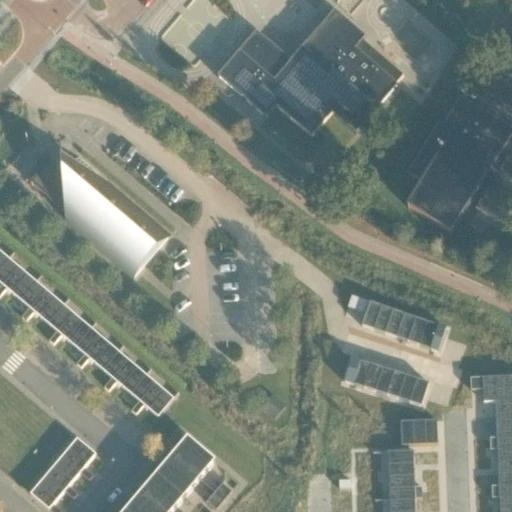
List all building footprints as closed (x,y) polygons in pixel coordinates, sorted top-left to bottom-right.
[(333,13),(289,64),(255,35),(216,80),(265,122),(275,110),(310,140),(331,116),(354,136),(396,88),(396,87),(403,79),(362,44),(364,40),(333,13)] [(417,181),(401,211),(455,239),(511,128),(511,126),(454,96),(411,179),(417,181)] [(511,156),(506,154),(480,214),(505,225),(511,210),(511,156)] [(66,225),(132,282),(171,237),(78,158),(62,178),(46,164),(29,184),(71,220),(66,225)] [(0,254),(0,272),(9,262),(0,254)] [(9,262),(0,272),(0,286),(2,288),(0,290),(0,300),(7,292),(21,304),(36,285),(9,262)] [(36,285),(21,304),(30,312),(22,321),(26,325),(34,316),(48,327),(64,309),(36,285)] [(352,299),(348,310),(364,316),(367,305),(352,299)] [(369,305),(361,328),(430,352),(438,329),(369,305)] [(64,309),(48,327),(57,335),(49,344),(54,348),(61,339),(76,351),(91,332),(64,309)] [(91,332),(76,351),(85,358),(77,367),(77,368),(81,372),(81,371),(89,362),(103,374),(119,356),(91,332)] [(119,356),(103,374),(112,382),(104,391),(109,395),(116,386),(131,398),(146,379),(119,356)] [(360,363),(352,387),(420,409),(428,385),(360,363)] [(146,379),(131,398),(139,405),(132,414),(131,414),(136,418),(144,409),(158,421),(174,402),(146,379)] [(511,379),(483,381),(470,382),(471,394),(483,393),(484,406),(496,406),(497,441),(511,440),(511,379)] [(284,409),(274,400),(263,413),(273,421),(284,409)] [(401,449),(437,447),(436,423),(400,424),(401,449)] [(511,440),(497,441),(490,441),(490,453),(497,453),(499,489),(511,488),(511,440)] [(77,442),(61,460),(80,476),(80,477),(89,484),(93,480),(88,476),(84,472),(96,458),(77,442)] [(215,465),(187,442),(171,460),(199,484),(215,465)] [(413,454),(388,455),(388,456),(390,492),(390,504),(415,503),(422,503),(422,491),(415,491),(413,455),(413,454)] [(61,460),(46,479),(65,495),(73,502),(74,503),(78,498),(77,498),(68,490),(80,477),(80,476),(61,460)] [(199,484),(171,460),(156,478),(184,502),(199,484)] [(158,511),(175,511),(184,502),(156,478),(140,496),(158,511)] [(46,479),(30,497),(47,511),(56,511),(53,509),(65,495),(46,479)] [(224,504),(232,495),(222,487),(214,496),(224,504)] [(511,511),(511,488),(499,489),(491,490),(492,502),(499,501),(499,511),(511,511)] [(158,511),(140,496),(127,511),(158,511)] [(217,511),(224,504),(214,496),(207,505),(214,511),(217,511)] [(415,511),(415,503),(390,504),(390,511),(415,511)]
